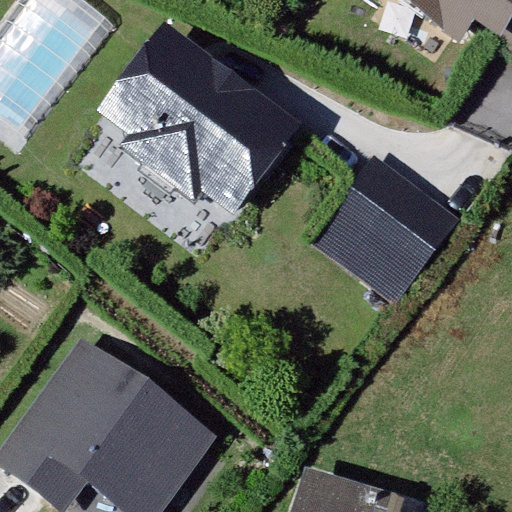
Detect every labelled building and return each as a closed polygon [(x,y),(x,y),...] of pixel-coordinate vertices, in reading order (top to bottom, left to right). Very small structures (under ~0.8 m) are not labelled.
[(511,0),(391,0),(454,43),(469,22),(485,34),(500,12),(511,19),(511,0)] [(511,19),(500,12),(485,34),(511,51),(511,19)] [(159,53),(138,80),(147,87),(168,58),(159,53)] [(138,80),(112,116),(144,141),(130,159),(186,202),(194,191),(226,216),(275,151),(267,146),(273,138),(245,117),(241,124),(190,87),(194,79),(168,58),(147,87),(138,80)] [(194,79),(190,87),(241,124),(245,117),(194,79)] [(273,138),(267,146),(275,151),(280,144),(273,138)] [(398,194),(371,174),(339,215),(342,216),(367,234),(398,194)] [(367,234),(342,216),(320,242),(345,263),(358,246),(407,285),(447,233),(398,194),(367,234)] [(407,285),(358,246),(345,263),(395,300),(407,285)] [(151,511),(198,445),(77,362),(2,471),(57,509),(76,482),(121,511),(151,511)]
